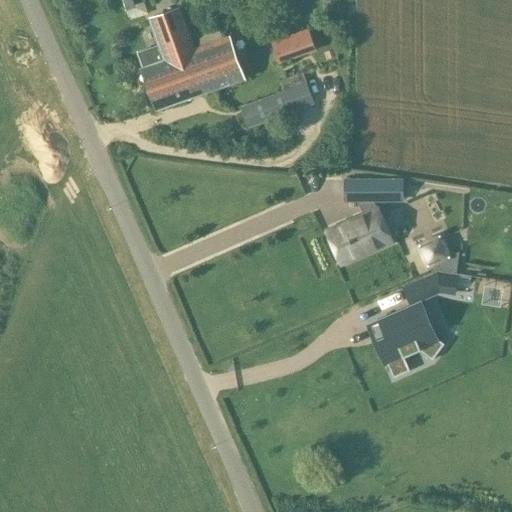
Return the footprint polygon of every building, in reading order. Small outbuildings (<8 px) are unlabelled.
[(245,78),(229,36),(194,49),(179,8),(149,18),(158,44),(151,46),(153,51),(139,55),(143,67),(141,68),(156,110),(245,78)] [(315,49),(308,28),(272,39),(278,61),(315,49)] [(249,127),(314,104),(303,72),(280,80),(284,91),(241,106),(249,127)] [(343,176),(342,200),(402,201),(402,177),(343,176)] [(335,266),(386,243),(371,210),(320,233),(335,266)] [(426,261),(448,251),(439,231),(416,242),(426,261)] [(460,249),(453,252),(429,262),(430,265),(432,270),(436,269),(457,272),(460,249)] [(427,300),(440,294),(469,298),(472,278),(437,272),(419,280),(427,300)] [(414,305),(381,319),(387,331),(379,334),(382,340),(371,345),(378,361),(380,361),(389,381),(405,373),(399,360),(415,353),(428,362),(439,346),(429,339),(414,305)]
